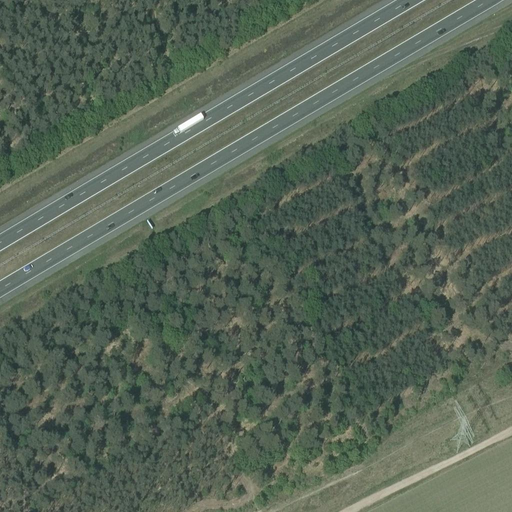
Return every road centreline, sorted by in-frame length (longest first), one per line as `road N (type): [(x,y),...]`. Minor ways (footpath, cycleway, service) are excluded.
road 1 (motorway): [(0,293),(495,0)]
road 2 (motorway): [(416,0),(0,246)]
road 3 (track): [(258,510),(209,419),(194,418),(139,435),(21,501)]
road 4 (track): [(350,511),(511,430)]
